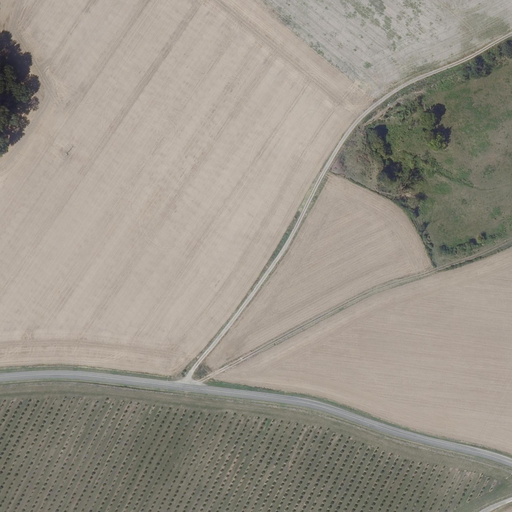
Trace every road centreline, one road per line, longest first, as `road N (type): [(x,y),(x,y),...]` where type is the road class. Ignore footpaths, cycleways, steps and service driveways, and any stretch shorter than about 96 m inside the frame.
road 1 (track): [(511,242),(373,293),(185,387),(281,258),(356,123),(385,97),(511,34)]
road 2 (tertiary): [(511,463),(290,400),(83,375),(0,377)]
